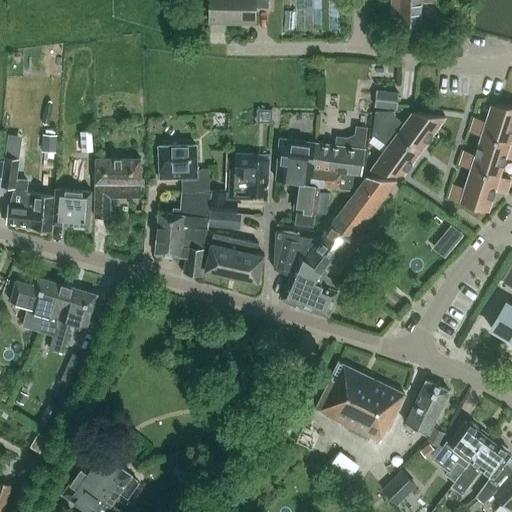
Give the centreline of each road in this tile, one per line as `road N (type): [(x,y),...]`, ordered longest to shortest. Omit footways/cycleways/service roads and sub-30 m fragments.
road 1 (residential): [(0,233),(413,355)]
road 2 (residential): [(511,62),(345,48),(246,50)]
road 3 (residential): [(511,232),(467,263),(413,355)]
